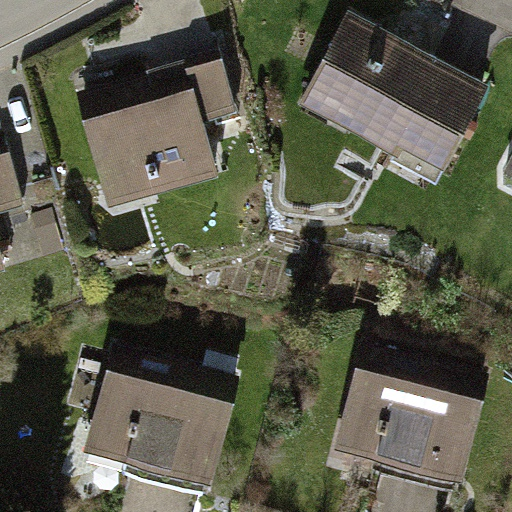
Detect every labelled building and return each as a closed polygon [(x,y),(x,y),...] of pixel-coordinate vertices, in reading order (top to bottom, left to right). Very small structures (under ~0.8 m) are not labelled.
[(363,41),(330,117),(468,176),(501,101),(363,41)] [(177,126),(108,142),(128,227),(227,204),(216,159),(266,147),(250,79),(171,97),(177,126)] [(0,290),(15,287),(4,242),(54,231),(38,163),(0,171),(0,290)] [(387,360),(350,457),(468,502),(504,404),(387,360)] [(129,381),(105,462),(237,501),(261,420),(129,381)]
